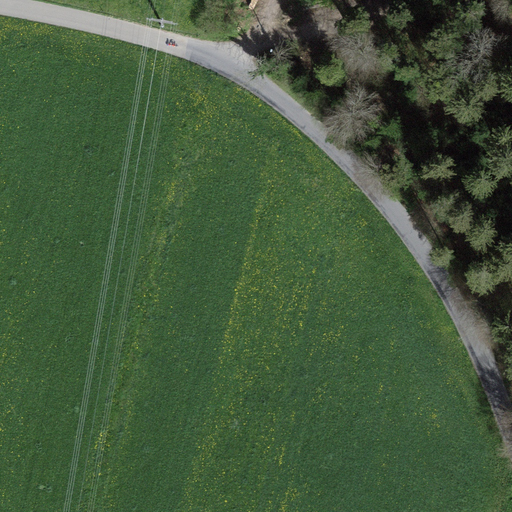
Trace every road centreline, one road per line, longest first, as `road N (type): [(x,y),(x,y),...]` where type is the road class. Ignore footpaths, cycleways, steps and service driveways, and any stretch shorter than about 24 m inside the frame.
road 1 (unclassified): [(511,432),(449,285),(343,149),(206,55),(0,6)]
road 2 (track): [(206,55),(386,0)]
